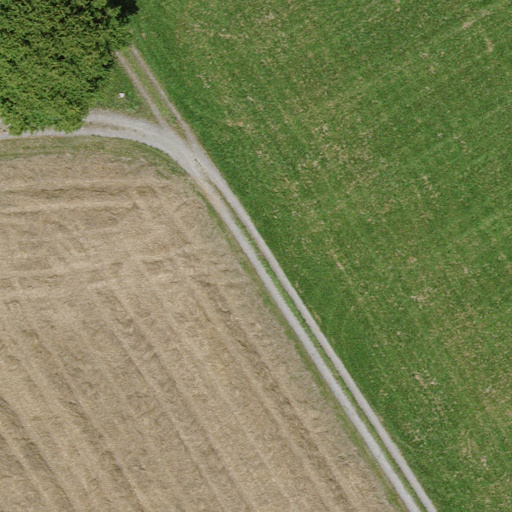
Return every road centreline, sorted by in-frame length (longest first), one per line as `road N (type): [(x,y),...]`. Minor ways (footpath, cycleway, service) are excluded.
road 1 (track): [(92,0),(424,511)]
road 2 (track): [(0,128),(99,125),(154,136),(197,160)]
